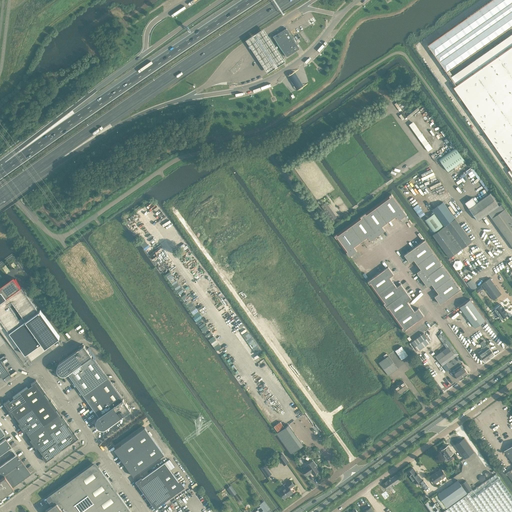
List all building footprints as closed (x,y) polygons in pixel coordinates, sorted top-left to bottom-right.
[(287,57),(299,48),(286,28),(273,36),(287,57)] [(247,40),(269,73),(276,69),(254,36),(247,40)] [(453,81),(451,82),(454,86),(454,87),(453,87),(511,169),(508,171),(511,177),(511,45),(498,56),(494,51),(470,67),(474,72),(456,85),(453,81)] [(295,72),(288,77),(292,84),(296,91),(304,86),(300,80),(295,72)] [(448,171),(464,160),(455,147),(439,159),(448,171)] [(478,220),(488,213),(499,205),(498,205),(490,193),(476,203),(472,197),(465,202),(478,220)] [(399,220),(406,214),(391,194),(365,213),(363,215),(378,235),(385,230),(382,226),(396,216),(399,220)] [(432,210),(444,226),(455,218),(443,202),(432,210)] [(488,213),(492,218),(504,208),(501,204),(498,205),(499,205),(488,213)] [(326,206),(323,208),(332,221),(335,219),(326,206)] [(511,218),(505,208),(504,208),(492,218),(511,246),(511,218)] [(367,237),(371,241),(377,236),(362,215),(334,236),(349,256),(357,251),(354,246),(367,237)] [(433,215),(425,221),(434,233),(443,227),(433,215)] [(449,229),(462,248),(471,241),(455,218),(448,224),(443,227),(433,234),(450,257),(458,251),(445,232),(449,229)] [(414,259),(414,260),(417,264),(434,252),(425,240),(404,255),(410,262),(414,259)] [(417,264),(420,268),(421,269),(417,272),(422,279),(443,264),(434,252),(417,264)] [(432,283),(432,284),(435,288),(452,276),(443,264),(422,279),(427,286),(432,283)] [(388,266),(368,281),(377,294),(393,282),(390,277),(394,274),(388,266)] [(452,276),(435,288),(439,293),(434,296),(440,304),(461,289),(452,276)] [(0,301),(21,286),(15,278),(0,289),(0,301)] [(482,284),(493,300),(501,294),(490,278),(482,284)] [(393,282),(377,294),(386,306),(406,291),(401,284),(397,287),(393,282)] [(9,332),(12,336),(25,354),(42,342),(45,347),(60,337),(40,310),(39,311),(38,310),(36,307),(36,306),(35,307),(31,301),(32,301),(31,300),(31,301),(29,297),(28,297),(24,291),(25,291),(24,291),(22,287),(21,287),(21,286),(0,301),(0,318),(2,321),(2,322),(0,323),(4,329),(6,328),(7,328),(9,331),(9,332)] [(406,291),(386,306),(394,318),(411,306),(407,301),(411,298),(406,291)] [(476,327),(487,319),(472,298),(470,300),(461,306),(462,307),(465,312),(466,312),(467,314),(475,325),(476,327)] [(501,319),(508,314),(501,304),(494,309),(501,319)] [(414,311),(414,310),(411,306),(394,318),(403,331),(424,316),(418,308),(414,311)] [(418,351),(426,345),(420,336),(411,342),(418,351)] [(452,367),(448,362),(459,354),(448,339),(443,343),(446,348),(435,356),(442,366),(446,371),(452,367)] [(483,347),(490,358),(494,355),(487,344),(483,347)] [(84,394),(107,377),(93,357),(92,358),(91,356),(92,356),(84,345),(59,363),(58,364),(58,365),(57,366),(57,367),(57,369),(58,369),(58,370),(57,371),(59,373),(59,372),(60,373),(61,374),(62,374),(63,374),(64,374),(66,374),(67,373),(68,373),(84,394)] [(408,355),(401,346),(395,350),(402,359),(408,355)] [(479,355),(484,362),(490,358),(483,347),(481,348),(482,350),(478,353),(479,355)] [(379,362),(388,375),(397,368),(388,355),(379,362)] [(458,369),(464,377),(468,373),(463,367),(459,370),(459,369),(458,369)] [(464,377),(458,369),(458,370),(458,371),(454,373),(459,380),(464,377)] [(107,377),(84,394),(99,416),(98,417),(97,418),(97,419),(96,420),(96,421),(96,423),(97,423),(97,424),(96,425),(98,427),(98,426),(99,427),(100,428),(101,428),(103,428),(104,428),(105,428),(106,427),(131,410),(123,399),(122,399),(121,398),(122,397),(107,377)] [(27,386),(19,392),(25,400),(42,388),(36,380),(30,384),(32,385),(28,388),(27,386)] [(390,388),(393,391),(396,389),(399,393),(408,387),(403,381),(395,387),(394,386),(390,388)] [(42,388),(25,400),(31,408),(46,397),(43,393),(45,392),(42,388)] [(25,400),(19,392),(12,397),(13,398),(9,401),(8,400),(3,403),(9,412),(25,400)] [(49,401),(46,397),(31,408),(37,416),(54,404),(50,400),(49,401)] [(25,400),(9,412),(12,416),(14,415),(16,419),(31,408),(25,400)] [(57,408),(54,404),(37,416),(43,424),(58,413),(55,410),(57,408)] [(31,408),(16,419),(19,423),(18,424),(21,428),(37,416),(31,408)] [(58,413),(43,424),(49,432),(65,420),(62,416),(61,417),(58,413)] [(37,416),(21,428),(24,432),(25,431),(28,435),(43,424),(37,416)] [(65,420),(49,432),(55,440),(70,430),(67,426),(68,425),(65,420)] [(43,424),(28,435),(31,439),(29,440),(32,444),(49,432),(43,424)] [(276,433),(291,454),(303,445),(288,425),(276,433)] [(114,449),(124,463),(155,441),(145,427),(114,449)] [(72,434),(70,430),(55,440),(61,449),(69,443),(69,444),(78,438),(74,432),(72,434)] [(49,432),(32,444),(36,448),(37,447),(40,451),(55,440),(49,432)] [(5,438),(0,441),(0,454),(11,447),(5,438)] [(454,445),(464,459),(474,452),(464,438),(454,445)] [(55,440),(40,451),(43,455),(41,456),(45,461),(53,455),(61,449),(55,440)] [(164,454),(155,441),(124,463),(134,476),(164,454)] [(441,450),(444,454),(443,454),(446,458),(454,452),(448,445),(441,450)] [(0,465),(0,495),(12,487),(12,485),(29,473),(30,473),(16,454),(0,465)] [(288,462),(282,454),(278,457),(284,465),(288,462)] [(311,472),(313,475),(320,470),(316,465),(316,464),(315,464),(313,460),(306,465),(307,466),(302,469),(307,475),(311,472)] [(141,486),(155,505),(172,493),(172,494),(183,486),(165,461),(137,481),(141,486)] [(94,464),(76,478),(85,490),(105,476),(99,467),(97,468),(94,464)] [(266,466),(262,468),(268,477),(272,474),(266,466)] [(413,468),(407,472),(415,483),(418,480),(420,482),(425,488),(428,486),(423,480),(422,481),(420,479),(421,479),(418,475),(416,471),(413,468)] [(441,469),(430,476),(432,479),(431,480),(431,481),(433,483),(434,483),(435,482),(435,483),(446,475),(441,469)] [(392,477),(396,483),(401,480),(396,474),(392,477)] [(511,511),(511,495),(498,476),(496,474),(490,478),(473,490),(472,490),(447,508),(442,511),(511,511)] [(111,484),(105,476),(85,490),(94,502),(112,489),(109,485),(111,484)] [(396,483),(392,477),(388,480),(392,486),(396,483)] [(100,511),(94,502),(85,490),(76,478),(48,498),(53,504),(45,510),(46,511),(100,511)] [(284,498),(293,492),(290,488),(294,485),(291,480),(286,483),(288,485),(279,492),(284,498)] [(388,480),(383,483),(387,489),(389,489),(393,494),(396,492),(393,487),(392,486),(388,480)] [(447,508),(472,490),(466,480),(461,484),(458,480),(437,494),(447,508)] [(112,489),(94,502),(100,511),(106,511),(123,500),(116,492),(115,493),(112,489)] [(382,493),(381,494),(385,500),(386,499),(390,496),(386,491),(382,493)] [(129,509),(123,500),(106,511),(128,511),(127,510),(129,509)] [(263,502),(256,507),(259,511),(265,511),(269,510),(263,502)] [(432,505),(436,511),(439,511),(441,511),(435,503),(432,505)]
